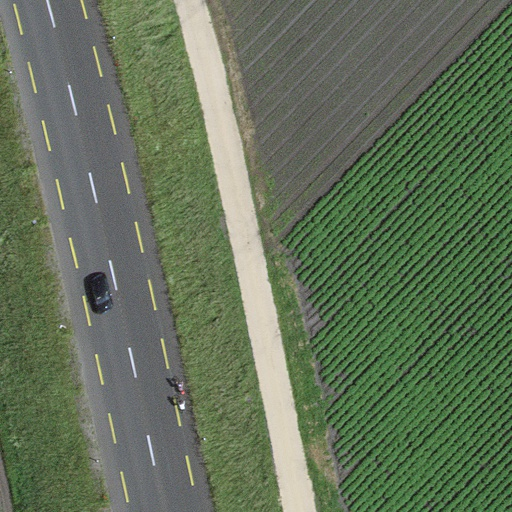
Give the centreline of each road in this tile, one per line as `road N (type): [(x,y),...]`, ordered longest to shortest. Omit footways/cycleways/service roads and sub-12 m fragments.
road 1 (primary): [(163,511),(46,0)]
road 2 (track): [(300,511),(188,0)]
